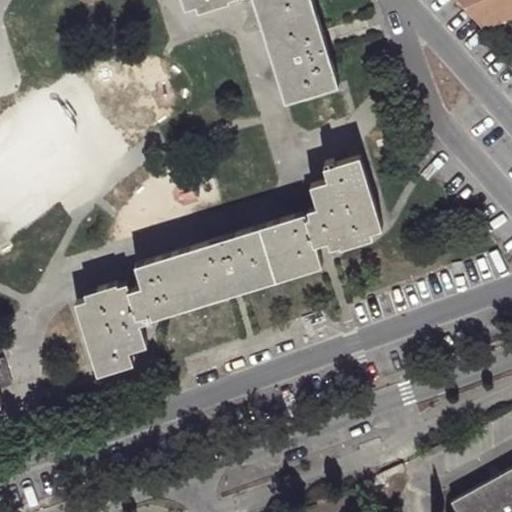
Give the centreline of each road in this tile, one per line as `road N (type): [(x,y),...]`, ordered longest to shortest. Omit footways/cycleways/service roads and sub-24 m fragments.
road 1 (tertiary): [(511,298),(0,475)]
road 2 (tertiary): [(184,475),(511,359)]
road 3 (residential): [(392,0),(423,88),(511,195)]
road 4 (residential): [(511,121),(404,0)]
